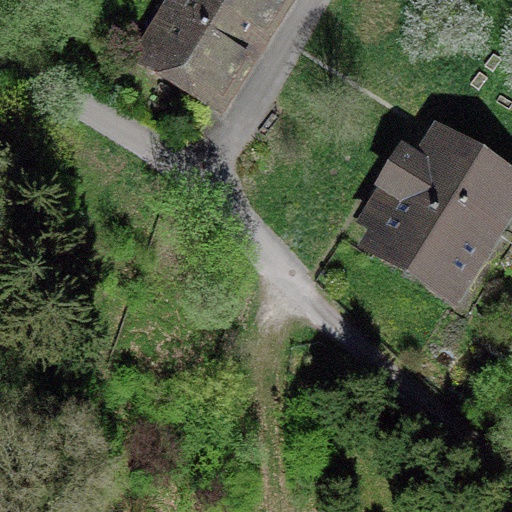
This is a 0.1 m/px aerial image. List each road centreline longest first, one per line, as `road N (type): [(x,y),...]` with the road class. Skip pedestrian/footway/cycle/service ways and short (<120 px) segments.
road 1 (track): [(0,66),(159,156),(288,285)]
road 2 (track): [(288,285),(437,420),(511,473)]
road 3 (track): [(288,285),(274,320),(269,405),(282,511)]
